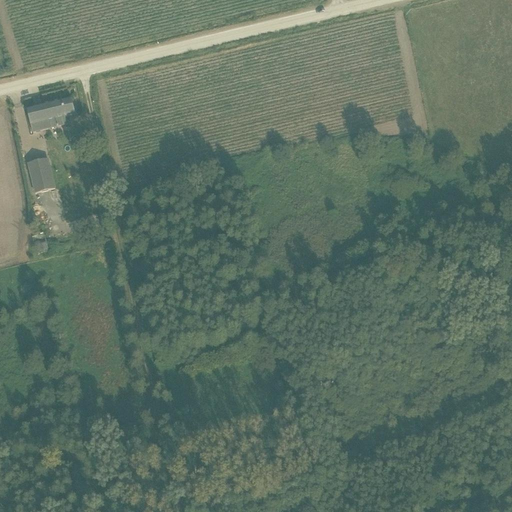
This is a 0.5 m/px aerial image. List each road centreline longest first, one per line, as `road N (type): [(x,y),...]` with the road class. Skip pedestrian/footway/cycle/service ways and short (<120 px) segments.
road 1 (unclassified): [(85,72),(179,511)]
road 2 (tertiary): [(85,72),(395,0)]
